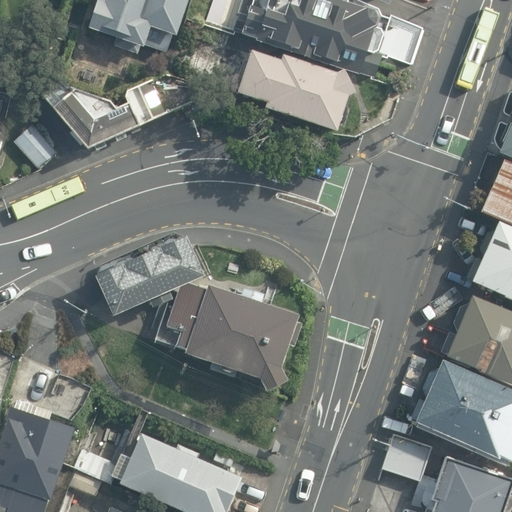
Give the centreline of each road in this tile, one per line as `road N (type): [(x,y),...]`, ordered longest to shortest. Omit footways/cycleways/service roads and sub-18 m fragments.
road 1 (motorway): [(133,0),(156,511)]
road 2 (secondary): [(0,243),(154,187),(217,179),(402,240)]
road 3 (secondary): [(317,511),(402,240)]
road 4 (secondary): [(402,240),(485,0)]
